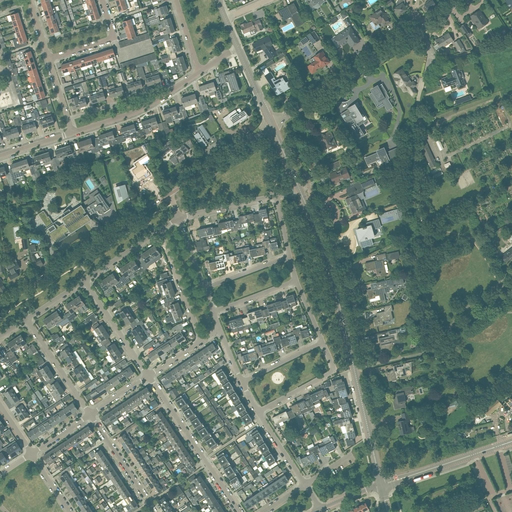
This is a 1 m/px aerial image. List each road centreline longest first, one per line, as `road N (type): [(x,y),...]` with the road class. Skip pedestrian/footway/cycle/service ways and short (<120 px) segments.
road 1 (tertiary): [(380,483),(325,257),(299,189)]
road 2 (residential): [(170,194),(0,307)]
road 3 (residential): [(272,125),(421,26)]
road 4 (residential): [(240,511),(148,375)]
road 5 (residential): [(440,163),(418,117),(431,53),(421,26)]
road 6 (residential): [(72,132),(140,109),(199,72)]
road 7 (tertiary): [(380,483),(511,441)]
road 8 (residential): [(272,125),(170,194)]
road 9 (residential): [(202,340),(161,227)]
